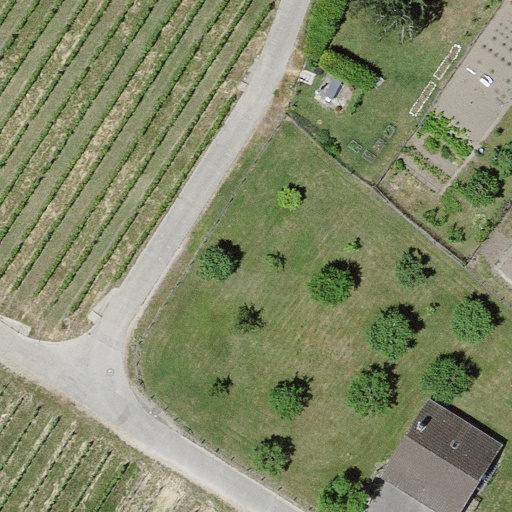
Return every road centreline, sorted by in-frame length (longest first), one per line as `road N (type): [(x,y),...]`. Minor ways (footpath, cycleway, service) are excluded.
road 1 (track): [(306,0),(272,87),(84,389)]
road 2 (track): [(277,511),(0,335)]
